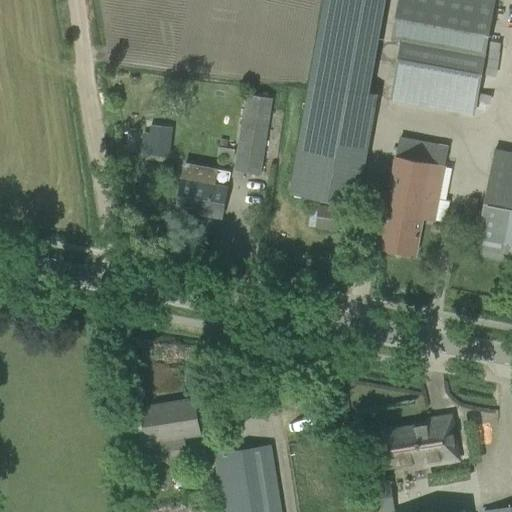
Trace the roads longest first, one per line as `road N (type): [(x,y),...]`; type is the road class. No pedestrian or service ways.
road 1 (tertiary): [(511,353),(0,266)]
road 2 (track): [(75,0),(112,253)]
